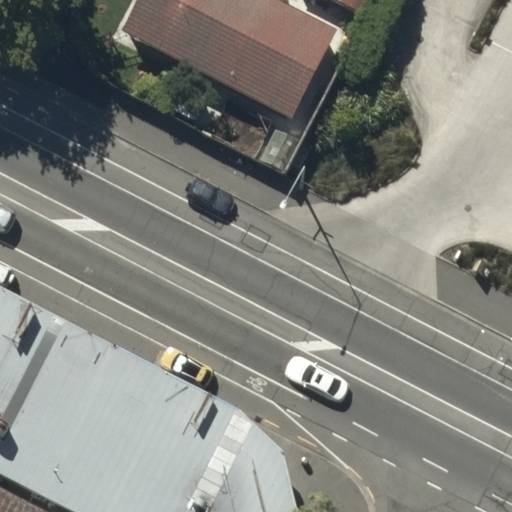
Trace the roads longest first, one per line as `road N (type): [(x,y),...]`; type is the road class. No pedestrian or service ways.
road 1 (secondary): [(511,446),(0,182)]
road 2 (unknown): [(511,124),(436,68),(434,38),(448,0)]
